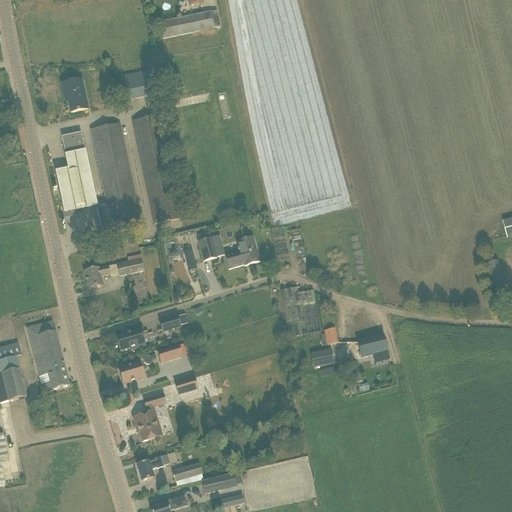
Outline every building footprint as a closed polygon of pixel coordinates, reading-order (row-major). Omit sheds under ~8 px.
[(220,27),(217,11),(211,12),(210,12),(159,22),(163,40),(214,29),(214,28),(220,27)] [(155,96),(154,92),(161,91),(159,82),(153,84),(150,72),(124,77),(129,101),(155,96)] [(81,81),(62,85),(65,98),(66,97),(70,115),(88,110),(81,81)] [(181,220),(181,219),(159,116),(133,122),(155,225),(181,220)] [(91,130),(107,207),(112,232),(112,234),(141,228),(119,124),(91,130)] [(62,138),(66,156),(66,157),(85,153),(81,134),(62,138)] [(84,154),(63,159),(66,172),(54,175),(62,217),(96,210),(84,154)] [(112,232),(107,207),(97,209),(102,234),(112,232)] [(506,237),(511,236),(511,217),(502,220),(506,237)] [(199,242),(198,243),(203,262),(217,259),(211,239),(209,233),(197,237),(199,242)] [(167,254),(172,253),(170,244),(174,243),(173,235),(163,238),(167,254)] [(260,263),(257,253),(253,238),(237,243),(239,250),(224,255),(229,271),(244,266),(244,267),(247,266),(248,268),(251,267),(250,265),(260,263)] [(188,273),(196,270),(191,251),(183,253),(188,273)] [(116,265),(116,266),(119,278),(144,272),(141,259),(116,265)] [(501,270),(498,262),(483,266),(486,274),(501,270)] [(99,269),(84,273),(88,291),(103,287),(101,278),(110,276),(108,267),(99,270),(99,269)] [(321,333),(315,301),(313,292),(294,295),(293,289),(280,291),(288,339),(321,333)] [(510,303),(508,294),(493,299),(496,308),(510,303)] [(181,328),(178,318),(159,323),(162,333),(181,328)] [(70,388),(55,332),(52,323),(27,329),(44,395),(70,388)] [(338,344),(335,329),(324,332),(327,346),(338,344)] [(145,347),(141,332),(116,339),(121,353),(136,348),(137,349),(145,347)] [(387,353),(383,336),(357,343),(361,359),(387,353)] [(0,361),(16,358),(21,357),(18,344),(0,348),(0,361)] [(157,351),(161,364),(182,357),(178,345),(157,351)] [(314,368),(334,363),(331,352),(311,356),(314,368)] [(139,362),(124,367),(125,369),(119,371),(124,386),(144,379),(139,362)] [(26,399),(19,371),(2,375),(0,365),(0,403),(0,405),(26,399)] [(194,378),(191,379),(175,384),(178,396),(197,390),(194,378)] [(149,414),(132,419),(135,429),(136,428),(141,444),(159,438),(154,422),(157,421),(153,408),(165,405),(163,396),(144,402),(146,410),(148,410),(149,414)] [(0,488),(5,487),(0,462),(8,460),(4,435),(0,435),(0,488)] [(167,456),(160,458),(154,460),(154,462),(149,463),(148,463),(137,466),(142,482),(153,479),(151,471),(157,469),(157,470),(163,468),(170,466),(167,456)] [(199,464),(172,472),(175,483),(202,475),(199,464)] [(202,483),(204,493),(205,496),(222,491),(222,489),(242,484),(239,474),(202,483)] [(222,510),(243,505),(241,496),(220,501),(222,510)] [(184,497),(164,503),(164,505),(150,510),(150,511),(169,511),(175,509),(175,511),(188,507),(184,497)]
